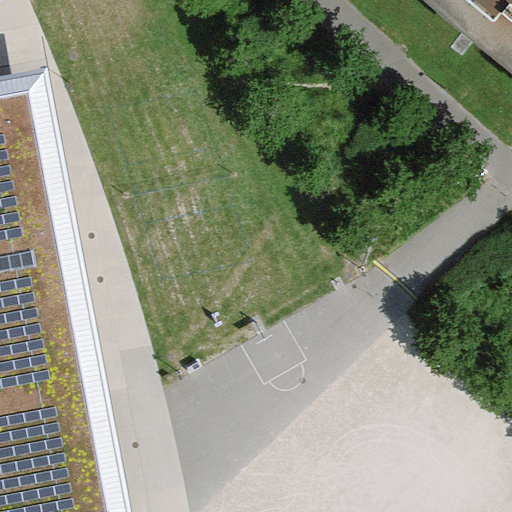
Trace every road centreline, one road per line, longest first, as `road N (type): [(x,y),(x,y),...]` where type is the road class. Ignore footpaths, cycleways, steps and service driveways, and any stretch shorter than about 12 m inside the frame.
road 1 (primary): [(511,476),(433,430),(342,351),(135,97)]
road 2 (primary): [(416,511),(135,97)]
road 3 (primary): [(0,20),(195,310)]
road 4 (primary): [(195,310),(330,511)]
road 5 (primary): [(195,310),(236,431),(253,511)]
